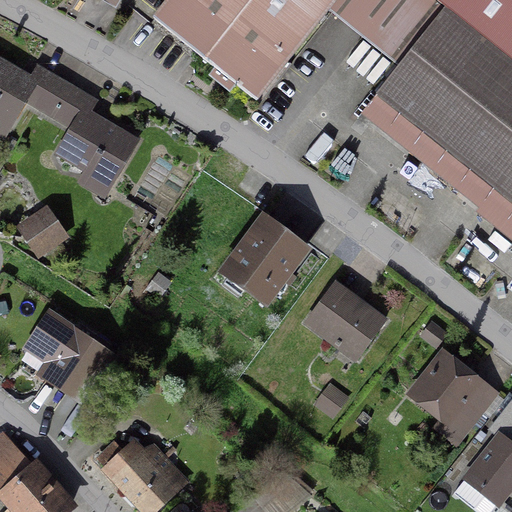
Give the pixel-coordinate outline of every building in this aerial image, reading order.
[(169,0),(153,21),(255,102),(327,12),(336,0),(169,0)] [(511,0),(431,0),(444,10),(511,64),(511,0)] [(511,205),(511,64),(444,10),(375,96),(511,205)] [(31,83),(0,64),(0,120),(7,125),(23,98),(36,106),(51,81),(37,73),(31,83)] [(91,104),(51,81),(36,106),(75,129),(59,155),(108,184),(132,143),(84,115),(91,104)] [(44,218),(25,232),(38,250),(57,237),(44,218)] [(263,221),(224,274),(264,304),(303,251),(263,221)] [(159,277),(148,292),(156,298),(167,284),(159,277)] [(383,323),(334,286),(305,324),(338,349),(343,341),(360,354),(383,323)] [(95,373),(108,355),(53,318),(33,347),(52,360),(44,371),(81,395),(95,373)] [(450,423),(479,386),(443,357),(414,394),(450,423)] [(511,405),(491,432),(499,438),(465,481),(496,506),(511,485),(511,405)] [(13,447),(7,452),(0,443),(0,498),(9,509),(5,511),(66,511),(68,511),(13,447)] [(124,455),(114,445),(97,461),(144,511),(152,511),(174,491),(162,478),(173,468),(152,446),(141,457),(132,447),(124,455)] [(291,484),(280,474),(252,497),(262,508),(291,484)] [(289,511),(307,497),(291,484),(262,508),(265,511),(289,511)]
